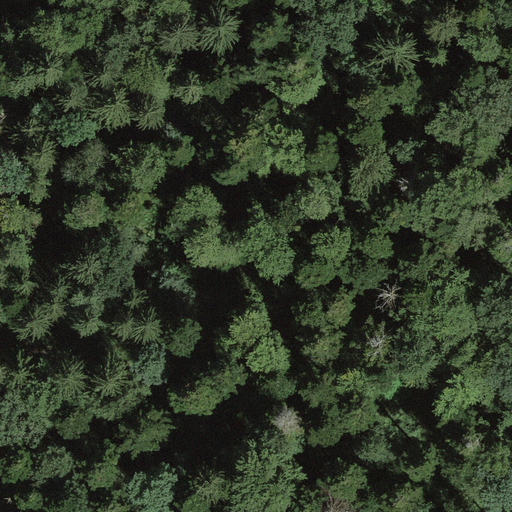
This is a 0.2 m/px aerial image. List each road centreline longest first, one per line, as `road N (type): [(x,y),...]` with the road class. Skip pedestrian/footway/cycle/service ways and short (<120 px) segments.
road 1 (track): [(0,176),(283,0)]
road 2 (track): [(176,511),(0,452)]
